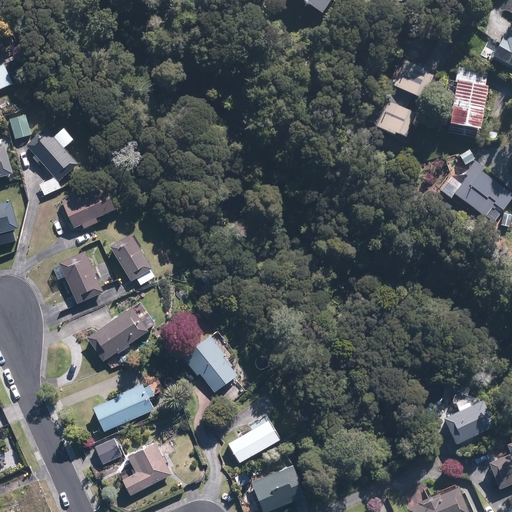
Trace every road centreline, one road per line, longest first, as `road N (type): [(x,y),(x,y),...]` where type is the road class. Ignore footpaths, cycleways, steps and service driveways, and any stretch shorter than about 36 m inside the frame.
road 1 (residential): [(8,310),(30,397),(80,511)]
road 2 (unknown): [(322,511),(432,464)]
